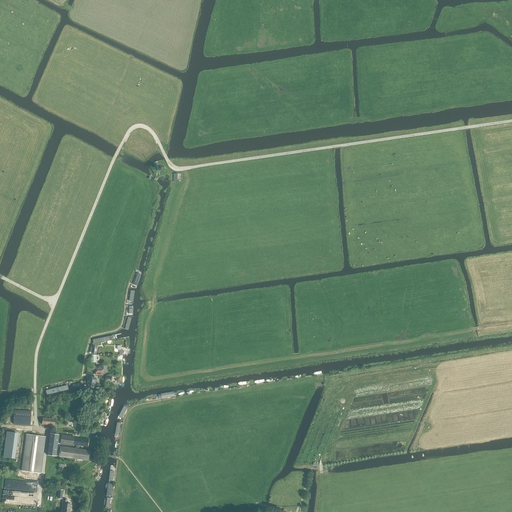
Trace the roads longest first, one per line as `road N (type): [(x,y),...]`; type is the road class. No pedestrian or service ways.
road 1 (track): [(54,303),(134,127),(151,131),(179,169),(511,121)]
road 2 (track): [(35,429),(35,361),(54,303),(0,276)]
